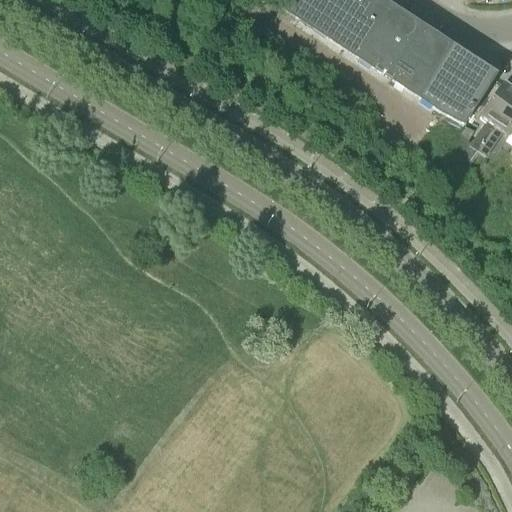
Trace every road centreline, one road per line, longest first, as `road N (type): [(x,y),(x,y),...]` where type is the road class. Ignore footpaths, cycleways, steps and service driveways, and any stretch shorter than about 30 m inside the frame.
road 1 (secondary): [(0,51),(216,180),(339,265),(432,351),(511,453)]
road 2 (secondary): [(511,378),(445,299),(306,187),(0,0)]
